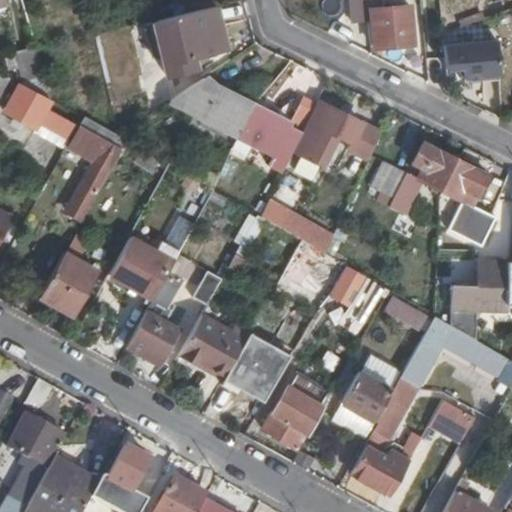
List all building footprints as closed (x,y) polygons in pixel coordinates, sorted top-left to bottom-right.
[(353,0),(356,23),(371,21),(370,9),(368,0),(353,0)] [(368,0),(370,9),(373,8),(382,7),(381,0),(368,0)] [(511,0),(494,0),(499,11),(511,6),(511,0)] [(373,8),(377,46),(417,43),(416,20),(415,3),(382,7),(373,8)] [(219,4),(158,18),(168,74),(198,66),(196,54),(208,51),(210,55),(228,51),(219,4)] [(446,44),(448,68),(465,66),(466,77),(502,74),(499,39),(446,44)] [(208,51),(196,54),(198,66),(203,64),(202,62),(210,55),(208,51)] [(460,75),(443,76),(442,59),(428,59),(429,85),(461,83),(460,75)] [(168,74),(166,74),(172,98),(202,78),(205,76),(203,64),(198,66),(168,74)] [(11,74),(0,67),(0,91),(1,92),(11,74)] [(202,78),(172,98),(240,132),(255,104),(202,78)] [(64,132),(61,139),(70,144),(82,122),(86,115),(84,113),(78,110),(73,118),(61,112),(66,103),(60,99),(55,108),(50,104),(55,96),(53,95),(53,96),(22,80),(6,107),(39,125),(42,120),(64,132)] [(332,105),(319,99),(310,117),(316,120),(315,121),(320,124),(319,127),(341,138),(353,144),(355,142),(361,145),(371,126),(364,123),(365,121),(333,103),(332,105)] [(276,152),(270,164),(282,171),(292,152),(304,128),(255,104),(240,132),(239,134),(276,152)] [(316,120),(310,117),(304,128),(292,152),(326,168),(341,138),(319,127),(320,124),(315,121),(316,120)] [(96,158),(71,208),(87,216),(126,145),(82,122),(70,144),(96,158)] [(415,163),(425,168),(421,177),(432,183),(428,192),(437,196),(440,190),(440,188),(449,173),(453,171),(460,157),(426,139),(415,163)] [(453,171),(449,173),(440,188),(465,200),(470,190),(480,195),(492,173),(460,157),(453,171)] [(299,159),(292,171),(313,182),(319,169),(299,159)] [(384,185),(378,196),(392,202),(404,208),(421,177),(399,166),(386,159),(374,180),(384,185)] [(270,200),(288,209),(297,191),(280,183),(270,200)] [(453,212),(445,229),(460,237),(483,248),(497,217),(460,199),(456,208),(460,210),(457,214),(453,212)] [(0,205),(0,242),(16,214),(0,205)] [(261,213),(259,212),(244,239),(251,242),(262,223),(271,227),(274,221),(263,214),(261,213)] [(175,260),(132,237),(112,273),(156,296),(166,277),(175,260)] [(251,242),(244,239),(229,265),(245,274),(252,261),(245,257),(253,243),(251,242)] [(335,267),(298,245),(276,286),(283,290),(287,284),(291,277),(311,288),(320,294),(335,267)] [(100,268),(68,250),(43,295),(76,313),(100,268)] [(477,286),(452,286),(451,327),(477,341),(476,313),(507,313),(509,259),(477,259),(477,286)] [(379,281),(350,264),(335,290),(354,300),(346,315),(352,318),(356,311),(361,314),(379,281)] [(194,300),(209,306),(220,277),(204,271),(194,300)] [(181,284),(166,277),(156,296),(155,298),(170,305),(181,284)] [(291,277),(287,284),(308,295),(311,288),(291,277)] [(391,296),(382,313),(414,329),(423,313),(391,296)] [(183,326),(150,307),(130,343),(163,362),(183,326)] [(234,327),(205,310),(180,354),(225,379),(234,362),(255,325),(241,317),(234,327)] [(435,318),(427,332),(445,342),(500,375),(507,359),(477,341),(451,327),(435,318)] [(445,342),(427,332),(404,372),(402,377),(421,387),(445,342)] [(326,351),(319,366),(333,372),(340,358),(326,351)] [(234,362),(225,379),(217,393),(233,402),(250,372),(234,362)] [(404,372),(388,362),(380,376),(396,386),(402,377),(404,372)] [(364,367),(346,398),(362,408),(365,403),(381,412),(396,386),(380,376),(364,367)] [(300,445),(314,420),(317,422),(332,396),(295,374),(279,402),(276,400),(263,424),(300,445)] [(57,385),(41,376),(28,400),(41,407),(41,406),(44,407),(57,385)] [(370,443),(353,470),(390,491),(406,463),(382,449),(389,437),(392,438),(421,387),(402,377),(396,386),(381,412),(378,417),(381,419),(368,441),(370,443)] [(0,413),(9,396),(0,391),(0,413)] [(445,396),(430,422),(462,441),(477,415),(445,396)] [(365,403),(362,408),(378,417),(381,412),(365,403)] [(28,465),(1,511),(25,511),(27,510),(55,460),(52,459),(67,433),(28,412),(10,445),(26,453),(22,461),(28,465)] [(410,455),(419,441),(413,438),(412,437),(405,446),(404,452),(410,455)] [(127,441),(108,474),(105,473),(99,483),(95,492),(104,497),(107,492),(116,496),(127,502),(153,456),(127,441)] [(99,483),(55,460),(27,510),(31,511),(83,511),(95,492),(99,483)] [(179,474),(157,511),(197,511),(206,498),(209,491),(179,474)] [(462,477),(456,488),(443,511),(491,511),(493,509),(465,493),(471,483),(462,477)] [(442,480),(425,510),(428,511),(443,511),(456,488),(442,480)] [(107,492),(104,497),(113,501),(116,496),(107,492)] [(230,511),(206,498),(197,511),(230,511)] [(510,511),(511,509),(511,505),(507,503),(501,511),(510,511)]
